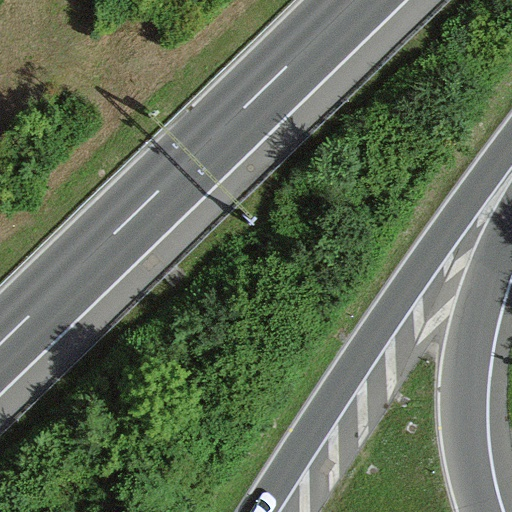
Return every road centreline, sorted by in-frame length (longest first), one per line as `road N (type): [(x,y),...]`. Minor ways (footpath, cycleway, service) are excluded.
road 1 (motorway): [(0,346),(357,0)]
road 2 (motorway): [(261,511),(383,321),(511,143)]
road 3 (motorway): [(481,511),(466,459),(468,342),(511,214)]
